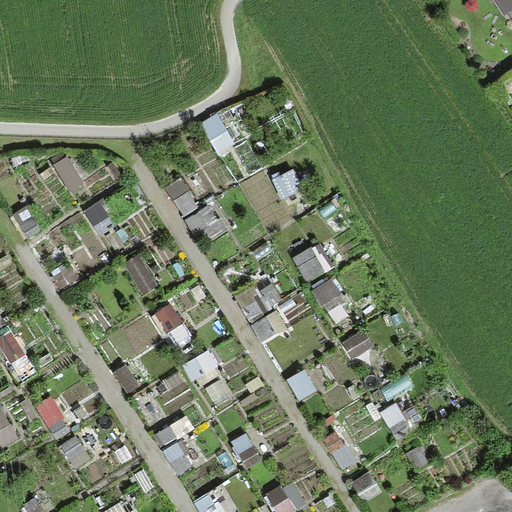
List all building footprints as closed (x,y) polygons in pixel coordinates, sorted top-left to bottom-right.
[(511,18),(511,0),(494,0),(503,13),(507,10),(511,18)] [(205,122),(219,153),(239,144),(224,113),(205,122)] [(226,151),(240,180),(265,168),(251,139),(226,151)] [(74,155),(60,161),(71,192),(85,187),(74,155)] [(298,169),(278,179),(287,197),(307,187),(298,169)] [(171,185),(187,215),(201,208),(186,178),(171,185)] [(220,204),(190,217),(200,241),(231,228),(220,204)] [(36,243),(42,262),(72,251),(65,232),(36,243)] [(319,247),(298,255),(307,280),(329,271),(319,247)] [(148,294),(162,285),(144,256),(130,265),(148,294)] [(334,277),(315,290),(332,316),(351,303),(334,277)] [(279,283),(261,290),(267,308),(286,301),(279,283)] [(175,303),(157,312),(167,333),(186,323),(175,303)] [(297,303),(283,310),(293,329),(307,322),(297,303)] [(0,352),(3,360),(18,354),(0,305),(0,352)] [(263,340),(289,333),(283,312),(258,320),(263,340)] [(347,340),(356,358),(376,348),(368,330),(347,340)] [(194,381),(222,367),(214,350),(185,364),(194,381)] [(130,393),(143,386),(130,362),(117,370),(130,393)] [(183,370),(156,383),(161,395),(189,382),(183,370)] [(293,378),(301,398),(318,390),(310,371),(293,378)] [(0,434),(6,446),(22,438),(7,407),(0,409),(0,434)] [(169,443),(194,432),(189,420),(164,431),(169,443)] [(326,438),(343,466),(357,458),(341,430),(326,438)] [(235,438),(246,468),(264,461),(253,432),(235,438)] [(77,467),(93,460),(82,436),(66,443),(77,467)] [(168,447),(180,474),(194,468),(183,441),(168,447)] [(367,501),(385,491),(373,471),(356,482),(367,501)] [(277,511),(294,511),(307,508),(299,481),(270,490),(277,511)] [(204,511),(240,511),(229,484),(198,496),(204,511)] [(31,511),(47,511),(42,496),(27,501),(31,511)] [(104,511),(103,511),(129,511),(123,501),(104,511)]
